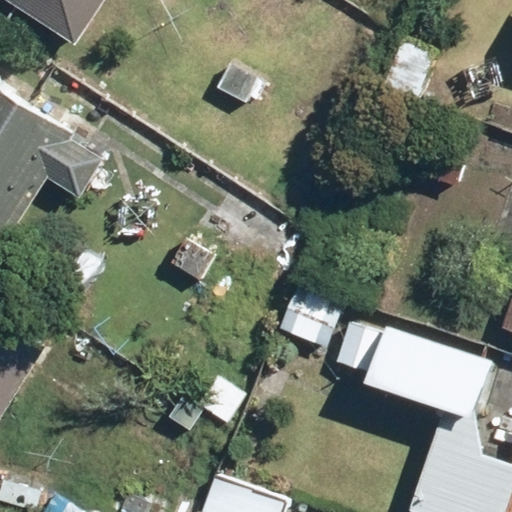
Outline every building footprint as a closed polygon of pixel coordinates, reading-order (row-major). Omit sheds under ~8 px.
[(24,0),(83,38),(107,0),(24,0)] [(0,239),(10,246),(53,173),(87,193),(111,153),(78,134),(82,127),(0,78),(0,239)] [(302,286),(286,328),(334,347),(350,304),(302,286)] [(0,427),(55,340),(0,305),(0,427)] [(511,511),(511,455),(490,448),(484,416),(450,404),(414,506),(430,511),(511,511)] [(218,476),(205,511),(293,511),(296,504),(218,476)]
